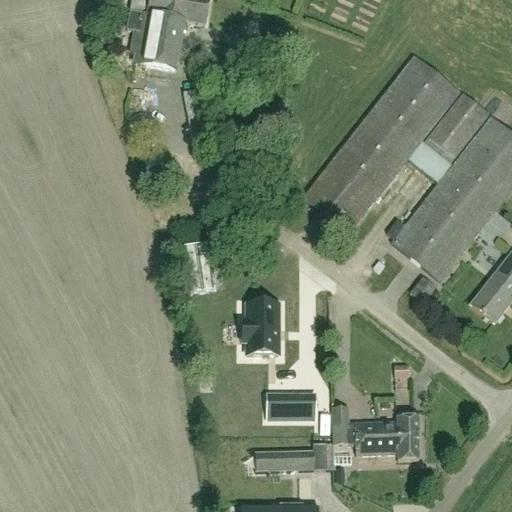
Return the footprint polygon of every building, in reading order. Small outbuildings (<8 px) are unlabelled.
[(129,15),(126,33),(134,35),(130,58),(135,59),(133,67),(174,74),(182,26),(203,29),(208,0),(205,0),(133,0),(131,11),(134,11),(133,16),(130,16),(129,15)] [(439,285),(511,194),(511,140),(490,123),(453,170),(451,168),(488,118),(461,97),(423,147),(420,145),(458,97),(412,61),(302,202),(347,238),(406,163),(438,187),(405,230),(397,223),(386,237),(394,243),(391,247),(439,285)] [(243,85),(258,88),(262,69),(247,66),(243,85)] [(193,247),(197,263),(210,260),(206,243),(193,247)] [(511,303),(511,256),(470,309),(493,328),(511,303)] [(178,268),(180,280),(202,277),(199,265),(178,268)] [(422,281),(409,297),(422,307),(435,291),(422,281)] [(245,325),(241,325),(241,344),(245,344),(245,357),(277,357),(277,307),(245,307),(245,325)] [(408,371),(393,371),(393,384),(408,384),(408,371)] [(392,389),(392,404),(405,403),(404,388),(392,389)] [(266,423),(290,423),(290,396),(266,396),(266,423)] [(391,405),(372,406),(372,419),(391,418),(391,405)] [(332,448),(354,447),(355,459),(396,458),(396,464),(418,464),(418,421),(396,421),(396,426),(348,427),(347,411),(331,411),(331,428),(332,448)] [(313,473),(312,455),(258,456),(259,475),(313,473)]
